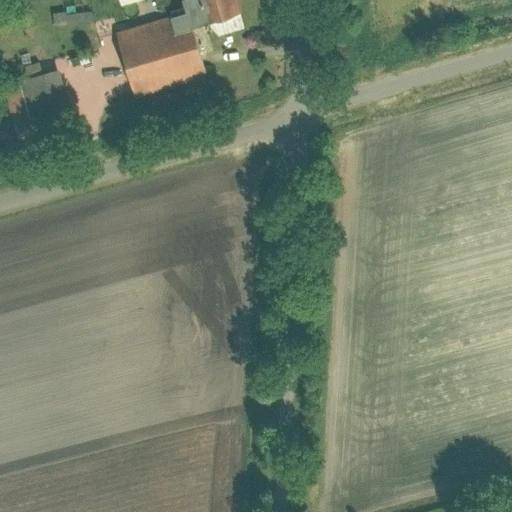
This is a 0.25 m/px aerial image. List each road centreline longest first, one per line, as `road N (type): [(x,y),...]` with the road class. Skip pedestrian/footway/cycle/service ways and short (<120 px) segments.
road 1 (track): [(0,197),(511,53)]
road 2 (unclassified): [(304,0),(278,511)]
